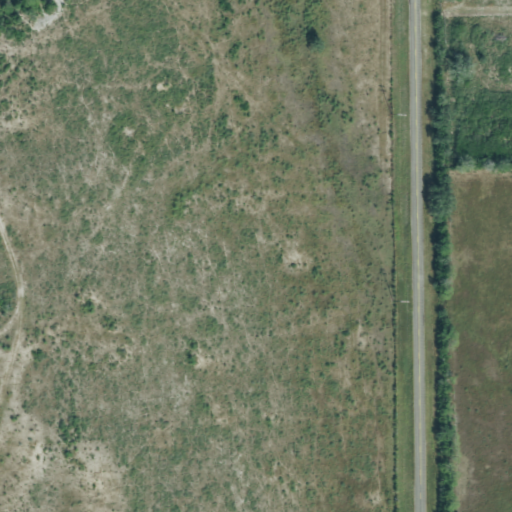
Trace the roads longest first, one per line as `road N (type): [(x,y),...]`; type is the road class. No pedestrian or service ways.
road 1 (tertiary): [(415,0),(416,511)]
road 2 (track): [(0,236),(18,294),(0,384)]
